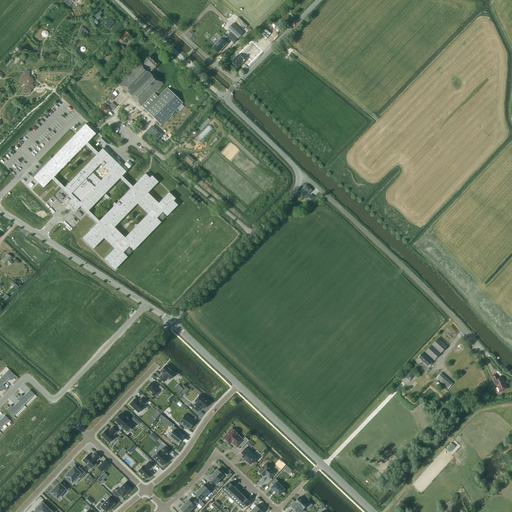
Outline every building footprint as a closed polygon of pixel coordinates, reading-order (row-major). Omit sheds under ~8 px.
[(239,38),(243,33),(233,24),(228,29),(232,32),(239,38)] [(126,32),(123,35),(123,34),(119,39),(123,43),(127,39),(127,38),(130,36),(126,32)] [(222,38),(213,48),(217,52),(219,51),(220,52),(228,43),(227,43),(231,39),(235,43),(239,38),(232,32),(227,38),(225,35),(222,38)] [(244,62),(248,66),(262,52),(255,45),(262,39),(258,35),(251,41),(244,49),(243,47),(238,53),(239,54),(233,61),(234,62),(233,64),(238,68),(244,62)] [(140,63),(118,85),(141,107),(163,85),(152,74),(156,70),(155,69),(160,64),(151,56),(142,65),(140,63)] [(29,76),(29,73),(28,73),(27,73),(26,73),(25,73),(25,74),(24,74),(23,74),(23,75),(22,75),(22,76),(21,76),(21,77),(21,78),(20,78),(20,79),(20,80),(20,81),(20,82),(24,84),(25,85),(25,87),(24,87),(22,89),(22,91),(23,93),(24,94),(26,94),(27,94),(30,93),(30,92),(31,90),(32,90),(34,87),(32,85),(32,84),(33,84),(33,83),(33,82),(33,81),(33,80),(33,79),(32,79),(32,78),(31,78),(31,77),(30,77),(30,76),(29,76)] [(183,103),(167,88),(158,97),(155,94),(142,107),(161,125),(183,103)] [(98,153),(87,143),(95,134),(85,124),(33,178),(43,188),(52,179),(69,196),(64,200),(75,211),(80,207),(97,223),(82,238),(93,249),(103,238),(114,249),(104,259),(115,270),(127,257),(123,253),(129,246),(133,251),(161,222),(156,218),(163,212),(167,216),(177,205),(173,201),(175,199),(169,193),(158,203),(147,193),(158,182),(151,176),(149,178),(145,174),(133,187),(132,186),(122,176),(128,170),(104,147),(98,153)] [(306,198),(312,190),(306,185),(299,192),(301,193),(299,195),(303,198),(304,196),(306,198)] [(311,194),(306,200),(310,203),(315,197),(311,194)] [(14,257),(13,258),(7,253),(0,260),(0,261),(6,266),(7,264),(9,266),(14,261),(17,263),(18,261),(14,257)] [(439,339),(425,353),(434,361),(447,347),(439,339)] [(428,368),(432,363),(422,354),(420,357),(419,356),(419,357),(418,358),(428,368)] [(160,371),(163,374),(159,378),(164,382),(167,378),(169,380),(174,374),(165,366),(160,371)] [(9,369),(0,378),(0,381),(3,385),(9,378),(11,380),(13,378),(15,380),(18,378),(15,376),(9,369)] [(410,369),(404,376),(409,380),(415,374),(410,369)] [(453,383),(441,372),(437,377),(448,387),(453,383)] [(497,388),(496,388),(498,392),(499,392),(508,388),(502,376),(498,378),(496,374),(491,376),(497,388)] [(151,383),(145,389),(154,397),(159,391),(161,393),(164,389),(160,386),(157,389),(151,383)] [(17,394),(15,396),(17,399),(19,401),(23,405),(34,394),(30,390),(23,396),(21,394),(19,396),(17,394)] [(196,402),(192,407),(198,411),(200,409),(199,408),(201,406),(203,408),(204,409),(209,403),(206,400),(199,395),(194,401),(196,402)] [(129,404),(138,412),(143,407),(143,406),(147,402),(142,398),(139,400),(139,401),(138,402),(135,399),(129,404)] [(6,405),(4,407),(6,409),(13,416),(23,405),(19,401),(13,407),(11,405),(8,407),(6,405)] [(118,418),(115,421),(125,430),(128,427),(130,428),(132,425),(127,420),(128,419),(125,417),(125,418),(121,414),(118,417),(117,417),(118,418)] [(0,429),(9,420),(5,415),(0,420),(0,429)] [(185,415),(179,423),(189,429),(191,425),(192,426),(194,421),(185,415)] [(169,435),(168,436),(171,439),(175,442),(178,444),(183,438),(178,434),(180,432),(180,431),(173,426),(171,429),(173,431),(169,435)] [(106,430),(101,435),(109,443),(114,437),(112,436),(117,431),(112,427),(108,432),(106,430)] [(227,435),(224,438),(225,439),(230,443),(232,441),(233,443),(234,444),(235,444),(237,447),(239,445),(243,441),(238,435),(236,432),(236,431),(234,429),(233,429),(232,429),(227,435)] [(446,448),(450,451),(455,446),(451,442),(446,448)] [(159,451),(153,457),(162,466),(168,459),(165,456),(169,452),(164,447),(160,451),(159,451)] [(245,454),(242,457),(245,460),(246,459),(251,464),(257,458),(251,453),(252,452),(247,447),(242,452),(245,454)] [(94,453),(90,457),(88,455),(83,461),(91,469),(97,463),(96,462),(100,458),(94,453)] [(105,460),(99,466),(104,470),(109,464),(105,460)] [(143,466),(138,471),(141,474),(139,475),(143,478),(144,476),(147,479),(152,474),(149,471),(153,467),(148,462),(144,467),(143,466)] [(271,469),(266,464),(259,472),(264,476),(266,474),(270,478),(274,473),(270,469),(271,469)] [(73,468),(65,476),(71,482),(77,476),(80,479),(86,473),(78,467),(76,470),(73,468)] [(213,474),(220,480),(224,475),(218,469),(213,474)] [(104,473),(97,480),(101,484),(104,481),(103,480),(107,476),(104,473)] [(220,480),(213,474),(209,478),(216,485),(220,480)] [(278,481),(275,479),(271,483),(274,485),(272,488),(279,495),(285,489),(277,482),(278,481)] [(50,492),(57,498),(65,489),(67,491),(69,489),(65,485),(63,487),(59,483),(50,492)] [(233,487),(234,486),(230,483),(223,490),(227,494),(233,487)] [(124,484),(118,490),(116,488),(112,492),(117,497),(120,494),(122,497),(130,489),(124,484)] [(199,490),(206,496),(210,491),(204,485),(199,490)] [(237,490),(233,487),(227,494),(231,497),(237,490)] [(206,496),(199,490),(195,494),(202,500),(206,496)] [(231,497),(235,501),(241,494),(237,490),(231,497)] [(245,498),(241,494),(235,501),(239,505),(245,498)] [(239,505),(243,509),(249,501),(245,497),(245,498),(239,505)] [(300,497),(296,502),(303,509),(305,507),(308,510),(313,505),(307,500),(305,502),(300,497)] [(100,502),(95,507),(100,511),(102,509),(105,511),(106,511),(114,503),(108,498),(102,504),(100,502)] [(189,500),(185,504),(191,511),(196,506),(189,500)] [(51,511),(52,511),(45,506),(45,505),(42,502),(37,506),(38,507),(34,511),(35,511),(51,511)] [(297,511),(300,511),(303,509),(296,502),(291,506),(292,507),(291,507),(293,510),(294,509),(297,511)]
